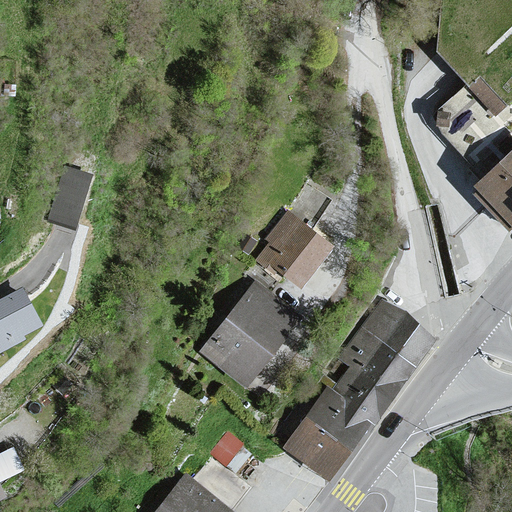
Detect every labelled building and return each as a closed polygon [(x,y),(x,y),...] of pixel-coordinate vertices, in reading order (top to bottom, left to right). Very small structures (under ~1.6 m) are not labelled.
[(511,217),(511,136),(511,135),(457,184),(498,230),(511,217)] [(333,240),(295,212),(278,234),(272,229),(253,254),(297,287),(333,240)] [(312,314),(260,276),(208,346),(260,384),(312,314)] [(70,316),(47,278),(0,305),(0,337),(11,357),(56,330),(53,325),(70,316)] [(278,441),(325,476),(433,332),(387,297),(278,441)] [(211,446),(228,460),(245,439),(229,425),(211,446)] [(197,467),(162,511),(245,511),(249,507),(197,467)] [(0,479),(0,500),(9,497),(0,479)]
